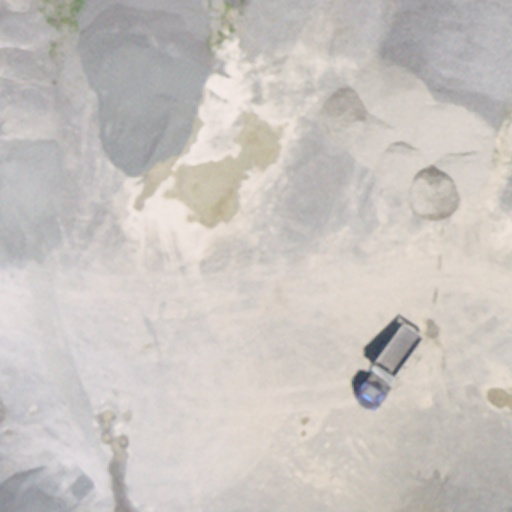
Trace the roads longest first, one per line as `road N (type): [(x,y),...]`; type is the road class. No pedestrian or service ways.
road 1 (track): [(178,511),(347,448),(511,314)]
road 2 (track): [(0,475),(130,511)]
